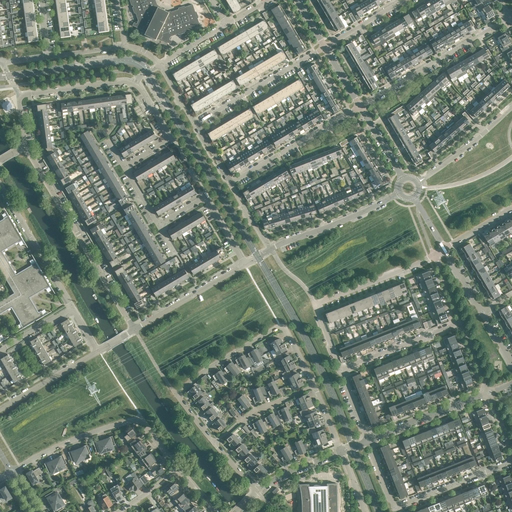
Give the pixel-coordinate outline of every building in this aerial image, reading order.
[(129,0),(131,6),(133,5),(133,8),(132,8),(134,14),(135,13),(138,21),(137,24),(134,23),(132,26),(146,32),(144,35),(156,41),(157,38),(170,44),(172,41),(169,40),(170,37),(178,34),(179,35),(180,35),(184,33),(184,32),(186,31),(187,32),(192,30),(192,29),(200,26),(197,18),(198,18),(196,12),(195,13),(192,5),(184,7),(184,6),(178,8),(179,9),(169,13),(158,8),(155,0),(129,0)] [(239,4),(236,0),(235,0),(228,4),(231,9),(239,4)] [(373,8),(368,0),(363,3),(368,11),(373,8)] [(377,6),(374,0),(368,0),(373,8),(377,6)] [(440,6),(435,0),(432,0),(430,1),(435,9),(440,6)] [(486,0),(474,0),(477,3),(474,5),(475,6),(477,9),(483,5),(481,3),(486,0)] [(437,12),(435,9),(430,1),(426,4),(432,15),(437,12)] [(333,7),(330,2),(321,7),(324,12),(333,7)] [(368,11),(363,3),(359,6),(363,14),(368,11)] [(242,9),(239,4),(231,9),(234,14),(242,9)] [(432,15),(426,4),(421,7),(426,15),(427,17),(432,15)] [(275,8),(275,6),(270,9),(274,15),(283,10),(280,5),(275,8)] [(484,8),(483,5),(477,9),(479,13),(481,12),(484,15),(492,10),(489,5),(484,8)] [(363,14),(359,6),(354,8),(354,9),(351,10),(354,15),(357,14),(359,17),(359,16),(363,14)] [(335,12),(333,7),(324,12),(327,17),(335,12)] [(426,15),(421,7),(416,10),(421,17),(426,15)] [(286,15),(283,10),(274,15),(277,20),(286,15)] [(421,17),(416,10),(412,12),(416,20),(421,17)] [(495,16),(492,10),(484,15),(486,19),(483,20),(486,24),(492,21),(490,19),(495,16)] [(338,17),(335,12),(327,17),(330,22),(338,17)] [(408,15),(403,17),(408,25),(412,23),(413,23),(408,14),(408,15)] [(289,20),(286,15),(277,20),(280,25),(289,20)] [(341,22),(338,17),(330,22),(333,27),(341,22)] [(409,27),(408,25),(403,17),(399,20),(403,28),(405,30),(409,27)] [(269,28),(264,20),(259,23),(264,31),(269,28)] [(291,25),(289,20),(280,25),(283,30),(291,25)] [(403,28),(399,20),(394,23),(399,31),(403,28)] [(474,26),(470,20),(463,25),(468,33),(471,31),(471,30),(472,29),(471,28),(474,26)] [(345,28),(341,22),(333,27),(336,32),(340,29),(341,31),(345,28)] [(264,31),(259,23),(255,26),(260,34),(264,31)] [(399,31),(394,23),(389,26),(394,34),(399,31)] [(294,30),(291,25),(283,30),(286,35),(294,30)] [(452,28),(454,30),(459,38),(461,37),(461,36),(463,35),(458,27),(457,25),(452,28)] [(468,33),(463,25),(458,27),(463,35),(465,34),(468,33)] [(260,34),(255,26),(250,28),(255,37),(260,34)] [(395,36),(394,34),(389,26),(385,28),(391,39),(395,36)] [(255,37),(250,28),(245,31),(250,39),(255,37)] [(391,39),(385,28),(380,31),(386,42),(391,39)] [(297,35),(294,30),(286,35),(289,40),(297,35)] [(459,38),(454,30),(449,33),(454,40),(456,39),(456,40),(459,38)] [(250,39),(245,31),(241,34),(246,42),(250,39)] [(386,42),(380,31),(375,34),(382,44),(386,42)] [(454,40),(449,33),(445,36),(449,44),(452,42),(454,40)] [(498,40),(500,44),(509,38),(506,33),(501,36),(499,34),(493,37),(496,41),(498,40)] [(246,42),(241,34),(236,37),(241,45),(246,42)] [(382,44),(375,34),(371,37),(371,36),(370,37),(369,34),(366,36),(374,49),(382,44)] [(300,40),(297,35),(289,40),(292,45),(300,40)] [(444,46),(440,38),(438,36),(434,39),(440,49),(443,48),(442,47),(444,46)] [(449,44),(445,36),(440,38),(444,46),(446,45),(447,45),(449,44)] [(241,45),(236,37),(231,40),(236,48),(241,45)] [(511,43),(509,38),(500,44),(498,45),(503,53),(509,49),(507,47),(511,43)] [(440,49),(434,39),(429,41),(435,52),(437,50),(437,51),(440,49)] [(236,48),(231,40),(227,42),(232,50),(236,48)] [(303,44),(300,40),(292,45),(295,50),(303,44)] [(344,47),(347,52),(355,47),(351,41),(348,43),(348,44),(344,47)] [(232,50),(227,42),(222,45),(227,53),(232,50)] [(422,46),(423,48),(428,56),(431,55),(431,54),(432,53),(426,43),(422,46)] [(306,50),(303,44),(295,50),(298,56),(302,53),(302,52),(306,50)] [(227,53),(222,45),(217,48),(222,56),(227,53)] [(358,52),(355,47),(347,52),(350,57),(358,52)] [(428,56),(423,48),(418,51),(423,59),(425,57),(425,58),(428,56)] [(219,58),(215,49),(210,52),(214,61),(219,58)] [(482,50),(479,52),(484,60),(491,55),(488,50),(485,51),(484,49),(482,50)] [(511,50),(510,52),(509,49),(503,53),(505,57),(507,55),(510,59),(511,57),(511,50)] [(287,59),(282,51),(278,54),(282,62),(287,59)] [(423,59),(418,51),(414,54),(419,62),(421,60),(423,59)] [(214,61),(210,52),(205,55),(210,63),(214,61)] [(361,57),(358,52),(350,57),(353,62),(361,57)] [(484,60),(479,52),(476,53),(477,54),(475,55),(479,63),(484,60)] [(282,62),(278,54),(273,56),(278,65),(282,62)] [(419,62),(414,54),(409,57),(414,64),(416,63),(419,62)] [(210,63),(205,55),(200,58),(205,66),(210,63)] [(479,63),(475,55),(473,56),(470,57),(475,65),(479,63)] [(278,65),(273,56),(268,59),(273,67),(278,65)] [(364,62),(361,57),(353,62),(356,66),(364,62)] [(414,64),(409,57),(405,59),(409,67),(412,66),(412,65),(414,64)] [(475,65),(470,57),(467,59),(466,61),(470,68),(475,65)] [(205,66),(200,58),(196,61),(201,69),(205,66)] [(273,67),(268,59),(264,62),(268,70),(273,67)] [(398,59),(394,62),(400,73),(403,71),(402,71),(404,70),(400,62),(398,59)] [(409,67),(405,59),(400,62),(404,70),(406,68),(407,69),(409,67)] [(369,65),(366,60),(364,62),(356,66),(359,71),(369,65)] [(201,69),(196,61),(191,63),(196,72),(201,69)] [(470,68),(466,61),(464,62),(463,61),(461,63),(465,71),(470,68)] [(268,70),(264,62),(259,65),(264,73),(268,70)] [(400,73),(394,62),(389,65),(391,68),(395,75),(397,74),(400,73)] [(196,72),(191,63),(186,66),(191,74),(196,72)] [(465,71),(461,63),(458,64),(458,65),(456,66),(461,74),(465,71)] [(307,68),(310,74),(318,69),(315,64),(311,66),(310,65),(307,68)] [(264,73),(259,65),(254,67),(259,76),(264,73)] [(372,70),(369,65),(359,71),(362,76),(372,70)] [(191,74),(186,66),(182,69),(187,77),(191,74)] [(462,76),(461,74),(456,66),(454,67),(451,68),(456,76),(458,79),(462,76)] [(259,76),(254,67),(250,70),(254,78),(259,76)] [(395,75),(391,68),(386,70),(390,78),(393,77),(393,76),(395,75)] [(456,76),(451,68),(449,70),(447,72),(451,79),(456,76)] [(187,77),(182,69),(177,72),(182,80),(187,77)] [(321,74),(318,69),(310,74),(313,79),(321,74)] [(254,78),(250,70),(245,73),(250,81),(254,78)] [(372,70),(362,76),(365,81),(373,77),(375,75),(372,70)] [(182,80),(177,72),(172,75),(177,83),(182,80)] [(250,81),(245,73),(240,76),(245,84),(250,81)] [(324,79),(321,74),(313,79),(316,84),(324,79)] [(440,77),(438,78),(446,87),(451,83),(442,74),(440,76),(440,77)] [(245,84),(240,76),(235,79),(240,87),(245,84)] [(375,82),(373,77),(365,81),(368,86),(375,82)] [(446,87),(438,78),(437,80),(436,79),(434,81),(440,88),(442,90),(446,87)] [(304,87),(299,79),(294,82),(299,90),(304,87)] [(327,84),(324,79),(316,84),(319,89),(327,84)] [(238,88),(233,80),(228,83),(233,91),(238,88)] [(504,80),(499,84),(505,90),(510,86),(504,80)] [(440,88),(434,81),(432,83),(432,84),(430,85),(436,92),(440,88)] [(299,90),(294,82),(290,85),(295,93),(299,90)] [(379,88),(375,82),(368,86),(371,91),(375,89),(375,90),(379,88)] [(233,91),(228,83),(223,86),(228,94),(233,91)] [(330,89),(327,84),(319,89),(322,93),(330,89)] [(505,90),(499,84),(495,88),(501,94),(505,90)] [(295,93),(290,85),(285,88),(290,96),(295,93)] [(436,92),(430,85),(429,87),(428,86),(426,88),(432,95),(436,92)] [(228,94),(223,86),(219,89),(223,97),(228,94)] [(290,96),(285,88),(281,90),(285,99),(290,96)] [(434,98),(432,95),(426,88),(424,91),(422,93),(430,101),(434,98)] [(501,94),(495,88),(491,92),(497,98),(501,94)] [(223,97),(219,89),(214,91),(219,100),(223,97)] [(332,94),(330,89),(322,93),(325,98),(332,94)] [(285,99),(281,90),(276,93),(281,101),(285,99)] [(219,100),(214,91),(209,94),(214,102),(219,100)] [(497,98),(491,92),(487,96),(493,102),(497,98)] [(281,101),(276,93),(271,96),(276,104),(281,101)] [(430,101),(422,93),(421,94),(420,94),(418,96),(424,103),(426,105),(430,101)] [(214,102),(209,94),(205,97),(209,105),(214,102)] [(335,99),(332,94),(325,98),(328,103),(335,99)] [(276,104),(271,96),(266,99),(271,107),(276,104)] [(424,103),(418,96),(416,98),(414,100),(420,106),(424,103)] [(493,102),(487,96),(483,100),(489,106),(493,102)] [(209,105),(205,97),(200,100),(205,108),(209,105)] [(271,107),(266,99),(262,102),(267,110),(271,107)] [(338,104),(335,99),(328,103),(331,108),(338,104)] [(205,108),(200,100),(195,102),(200,111),(205,108)] [(422,109),(420,106),(414,100),(413,101),(412,101),(410,103),(418,112),(422,109)] [(489,106),(483,100),(478,103),(484,110),(489,106)] [(200,111),(195,102),(190,105),(195,113),(200,111)] [(267,110),(262,102),(257,104),(262,112),(267,110)] [(4,105),(3,107),(5,110),(7,111),(11,109),(12,107),(9,103),(7,103),(4,105)] [(418,112),(410,103),(407,105),(408,106),(406,107),(414,116),(418,112)] [(484,110),(478,103),(474,107),(480,114),(484,110)] [(262,112),(257,104),(252,107),(257,115),(262,112)] [(341,109),(338,104),(331,108),(334,114),(338,112),(338,111),(341,109)] [(480,114),(474,107),(470,111),(468,109),(466,111),(473,119),(475,117),(476,118),(480,114)] [(254,117),(250,109),(245,112),(250,120),(254,117)] [(322,118),(317,110),(313,113),(318,121),(322,118)] [(397,114),(396,111),(386,116),(388,119),(387,119),(390,124),(398,120),(400,118),(398,113),(397,114)] [(250,120),(245,112),(240,114),(245,123),(250,120)] [(464,117),(460,120),(465,127),(470,123),(469,122),(472,121),(464,112),(462,114),(464,117)] [(318,121),(313,113),(308,115),(313,124),(318,121)] [(245,123),(240,114),(235,117),(240,125),(245,123)] [(313,124),(308,115),(303,118),(308,127),(313,124)] [(240,125),(235,117),(231,120),(236,128),(240,125)] [(308,127),(303,118),(299,121),(304,129),(308,127)] [(236,128),(231,120),(226,123),(231,131),(236,128)] [(401,125),(398,120),(390,124),(393,129),(401,125)] [(465,127),(460,120),(455,124),(461,130),(465,127)] [(304,129),(299,121),(294,124),(299,132),(304,129)] [(231,131),(226,123),(222,125),(226,134),(231,131)] [(299,132),(294,124),(289,126),(294,135),(299,132)] [(461,130),(455,124),(451,127),(457,134),(461,130)] [(226,134),(222,125),(217,128),(222,136),(226,134)] [(404,130),(401,125),(393,129),(396,134),(404,130)] [(294,135),(289,126),(285,129),(290,138),(294,135)] [(457,134),(451,127),(447,131),(452,138),(457,134)] [(222,136),(217,128),(212,131),(217,139),(222,136)] [(290,138),(285,129),(280,132),(285,140),(290,138)] [(152,130),(147,133),(152,141),(157,138),(152,130)] [(407,134),(404,130),(396,134),(399,139),(407,134)] [(80,136),(83,140),(91,136),(88,131),(80,136)] [(217,139),(212,131),(207,134),(212,142),(217,139)] [(452,138),(447,131),(442,135),(448,141),(452,138)] [(285,140),(280,132),(275,135),(280,143),(285,140)] [(152,141),(147,133),(143,136),(147,144),(152,141)] [(357,137),(356,134),(346,140),(348,143),(350,141),(353,146),(361,142),(358,137),(357,137)] [(410,139),(407,134),(399,139),(402,144),(410,139)] [(280,143),(275,135),(270,138),(275,146),(280,143)] [(448,141),(442,135),(438,138),(444,145),(448,141)] [(93,140),(91,136),(83,140),(85,145),(93,140)] [(147,144),(143,136),(138,138),(143,146),(147,144)] [(143,146),(138,138),(133,141),(138,149),(143,146)] [(444,145),(438,138),(434,142),(439,149),(444,145)] [(268,139),(263,142),(268,151),(273,148),(268,139)] [(413,144),(410,139),(402,144),(405,149),(413,144)] [(96,145),(93,140),(85,145),(88,150),(96,145)] [(138,149),(133,141),(129,144),(133,152),(138,149)] [(52,148),(51,142),(42,143),(43,149),(45,148),(48,153),(53,150),(52,148)] [(268,151),(263,142),(258,145),(263,153),(268,151)] [(364,147),(361,142),(353,146),(356,151),(364,147)] [(439,149),(434,142),(429,146),(435,153),(439,149)] [(133,152),(129,144),(124,147),(129,155),(133,152)] [(415,149),(413,144),(405,149),(408,154),(415,149)] [(99,150),(96,145),(88,150),(91,154),(99,150)] [(263,153),(258,145),(254,148),(259,156),(263,153)] [(129,155),(124,147),(119,150),(124,158),(129,155)] [(343,156),(339,147),(334,149),(338,158),(343,156)] [(367,152),(364,147),(356,151),(359,156),(367,152)] [(55,148),(53,150),(48,153),(50,155),(47,157),(50,162),(58,157),(60,156),(55,148)] [(259,156),(254,148),(249,150),(254,159),(259,156)] [(338,158),(334,149),(329,151),(333,160),(338,158)] [(418,154),(415,149),(408,154),(411,159),(418,154)] [(102,154),(99,150),(91,154),(94,159),(102,154)] [(254,159),(249,150),(244,153),(249,162),(254,159)] [(171,151),(166,154),(171,162),(176,159),(171,151)] [(333,160),(329,151),(324,153),(328,162),(333,160)] [(370,156),(367,152),(359,156),(362,161),(370,156)] [(249,162),(244,153),(240,156),(245,164),(249,162)] [(328,162),(324,153),(319,155),(323,164),(328,162)] [(104,159),(102,154),(94,159),(96,164),(104,159)] [(171,162),(166,154),(161,157),(166,165),(171,162)] [(423,162),(418,154),(411,159),(414,164),(414,163),(416,166),(423,162)] [(323,164),(319,155),(314,157),(317,166),(323,164)] [(245,164),(240,156),(235,159),(240,167),(245,164)] [(372,161),(370,156),(362,161),(365,166),(372,161)] [(60,162),(58,157),(50,162),(53,166),(60,162)] [(166,165),(161,157),(157,160),(161,168),(166,165)] [(317,166),(314,157),(309,159),(312,168),(317,166)] [(107,164),(104,159),(96,164),(99,168),(107,164)] [(240,167),(235,159),(230,161),(235,170),(240,167)] [(312,168),(309,159),(304,161),(307,170),(312,168)] [(161,168),(157,160),(152,162),(157,170),(161,168)] [(235,170),(230,161),(225,164),(230,173),(235,170)] [(307,170),(304,161),(299,163),(302,172),(307,170)] [(375,166),(372,161),(365,166),(368,171),(375,166)] [(63,166),(60,162),(53,166),(55,171),(63,166)] [(157,170),(152,162),(147,165),(152,173),(157,170)] [(302,172),(299,163),(294,165),(297,174),(302,172)] [(110,168),(107,164),(99,168),(102,173),(110,168)] [(152,173),(147,165),(143,168),(147,176),(152,173)] [(297,174),(294,165),(288,167),(292,176),(297,174)] [(66,171),(63,166),(55,171),(56,173),(55,173),(57,176),(66,171)] [(378,171),(375,166),(368,171),(371,176),(378,171)] [(113,173),(110,168),(102,173),(105,178),(113,173)] [(147,176),(143,168),(138,171),(143,179),(147,176)] [(285,168),(280,171),(285,179),(290,176),(285,168)] [(69,176),(66,171),(57,176),(59,179),(60,178),(61,180),(69,176)] [(143,179),(138,171),(133,174),(138,181),(143,179)] [(285,179),(280,171),(275,174),(280,182),(285,179)] [(381,176),(378,171),(371,176),(374,181),(381,176)] [(115,178),(113,173),(105,178),(108,182),(115,178)] [(280,182),(275,174),(271,176),(276,185),(280,182)] [(72,180),(69,176),(61,180),(64,185),(72,180)] [(276,185),(271,176),(266,179),(271,188),(276,185)] [(384,181),(381,176),(374,181),(378,188),(385,184),(384,182),(384,181)] [(118,182),(115,178),(108,182),(110,187),(118,182)] [(271,188),(266,179),(261,182),(266,190),(271,188)] [(121,187),(118,182),(110,187),(113,192),(121,187)] [(266,190),(261,182),(257,185),(262,193),(266,190)] [(354,184),(355,187),(359,196),(365,194),(364,193),(367,192),(360,182),(354,184)] [(65,188),(68,193),(76,188),(73,184),(65,188)] [(191,185),(186,188),(191,196),(196,193),(191,185)] [(262,193),(257,185),(252,187),(257,196),(262,193)] [(124,192),(121,187),(113,192),(116,196),(124,192)] [(257,196),(252,187),(247,190),(252,199),(257,196)] [(344,189),(345,191),(349,200),(354,198),(350,189),(349,187),(344,189)] [(359,196),(355,187),(350,189),(354,198),(359,196)] [(79,193),(76,188),(68,193),(69,195),(68,196),(70,198),(79,193)] [(191,196),(186,188),(182,191),(186,199),(191,196)] [(252,199),(247,190),(243,193),(248,202),(252,199)] [(186,199),(182,191),(177,194),(182,202),(186,199)] [(349,200),(345,191),(341,194),(344,203),(349,200)] [(126,196),(124,192),(116,196),(119,201),(126,196)] [(82,198),(79,193),(70,198),(72,201),(73,201),(74,202),(82,198)] [(182,202),(177,194),(172,197),(177,205),(182,202)] [(344,203),(341,194),(336,196),(339,205),(344,203)] [(129,201),(126,196),(119,201),(121,206),(129,201)] [(339,205),(336,196),(331,198),(334,207),(339,205)] [(177,205),(172,197),(168,199),(172,207),(177,205)] [(85,202),(82,198),(74,202),(77,207),(85,202)] [(334,207),(331,198),(326,200),(330,209),(334,207)] [(172,207),(168,199),(163,202),(168,210),(172,207)] [(330,209),(326,200),(321,202),(325,211),(330,209)] [(87,207),(85,202),(77,207),(79,212),(87,207)] [(168,210),(163,202),(158,205),(163,213),(168,210)] [(325,211),(321,202),(315,204),(319,213),(325,211)] [(317,214),(314,204),(309,206),(311,215),(317,214)] [(124,210),(127,215),(135,210),(132,205),(124,210)] [(163,213),(158,205),(154,208),(158,216),(163,213)] [(311,215),(309,206),(303,208),(306,217),(311,215)] [(90,212),(87,207),(79,212),(80,214),(79,214),(81,217),(90,212)] [(306,217),(303,208),(298,209),(301,219),(306,217)] [(301,219),(298,209),(293,211),(296,220),(301,219)] [(137,215),(135,210),(127,215),(129,219),(137,215)] [(296,220),(293,211),(288,212),(291,222),(296,220)] [(93,216),(90,212),(81,217),(83,220),(84,219),(85,221),(93,216)] [(201,212),(196,215),(201,223),(206,220),(201,212)] [(291,222),(288,212),(283,214),(285,223),(291,222)] [(285,223),(283,214),(277,216),(280,225),(285,223)] [(4,219),(0,221),(0,236),(16,227),(9,215),(4,218),(4,219)] [(95,215),(93,216),(85,221),(88,226),(96,221),(98,220),(95,215)] [(140,219),(137,215),(129,219),(132,224),(140,219)] [(201,223),(196,215),(191,218),(196,226),(201,223)] [(280,225),(277,216),(272,217),(275,227),(280,225)] [(275,227),(272,217),(267,219),(270,228),(275,227)] [(196,226),(191,218),(187,221),(191,228),(196,226)] [(143,224),(140,219),(132,224),(135,229),(143,224)] [(270,228),(267,219),(262,220),(265,230),(270,228)] [(191,228),(187,221),(182,223),(187,231),(191,228)] [(187,231),(182,223),(177,226),(182,234),(187,231)] [(503,226),(501,227),(500,227),(506,237),(511,234),(506,224),(505,223),(504,223),(503,224),(503,225),(503,226)] [(93,235),(101,230),(103,228),(101,224),(98,225),(90,230),(93,235)] [(146,228),(143,224),(135,229),(138,233),(146,228)] [(182,234),(177,226),(173,229),(177,237),(182,234)] [(498,229),(495,230),(501,240),(506,237),(500,227),(501,227),(500,226),(499,226),(498,227),(498,228),(498,229)] [(23,240),(16,227),(0,236),(0,248),(2,251),(18,242),(18,243),(23,240)] [(148,233),(146,228),(138,233),(140,238),(148,233)] [(177,237),(173,229),(168,232),(173,240),(177,237)] [(492,232),(490,233),(496,243),(501,240),(495,230),(495,229),(494,229),(493,230),(493,231),(492,231),(492,232)] [(104,234),(101,230),(93,235),(94,236),(93,237),(95,240),(104,234)] [(491,246),(496,243),(490,233),(490,232),(489,232),(488,232),(488,233),(487,234),(487,235),(485,236),(491,246)] [(151,238),(148,233),(140,238),(143,242),(151,238)] [(106,239),(104,234),(95,240),(96,243),(97,242),(98,244),(106,239)] [(154,242),(151,238),(143,242),(146,247),(154,242)] [(109,244),(106,239),(98,244),(101,248),(109,244)] [(157,247),(154,242),(146,247),(149,252),(157,247)] [(112,248),(109,244),(101,248),(104,253),(112,248)] [(465,251),(466,253),(473,249),(470,244),(469,244),(468,244),(465,246),(461,249),(464,252),(465,251)] [(159,252),(157,247),(149,252),(151,257),(159,252)] [(222,247),(217,250),(221,258),(226,255),(222,247)] [(0,314),(12,307),(30,298),(23,286),(16,275),(2,251),(0,248),(0,314)] [(115,253),(112,248),(104,253),(105,255),(104,256),(106,258),(115,253)] [(476,253),(473,249),(466,253),(467,255),(466,255),(467,258),(476,253)] [(221,258),(217,250),(212,253),(217,261),(221,258)] [(162,256),(159,252),(151,257),(154,261),(162,256)] [(117,258),(115,253),(106,258),(107,261),(108,261),(109,262),(117,258)] [(217,261),(212,253),(208,256),(212,264),(217,261)] [(479,258),(476,253),(467,258),(469,261),(470,260),(471,262),(479,258)] [(165,261),(162,256),(154,261),(157,266),(165,261)] [(212,264),(208,256),(203,258),(208,266),(212,264)] [(120,263),(117,258),(109,262),(112,267),(120,263)] [(208,266),(203,258),(198,261),(203,269),(208,266)] [(481,262),(479,258),(471,262),(472,264),(471,265),(473,268),(481,262)] [(203,269),(198,261),(194,264),(198,272),(203,269)] [(32,266),(16,275),(23,286),(43,274),(36,262),(31,265),(32,266)] [(484,267),(481,262),(473,268),(475,270),(476,270),(477,272),(484,267)] [(198,272),(194,264),(189,267),(193,275),(198,272)] [(115,271),(118,276),(125,271),(123,266),(115,271)] [(487,272),(484,267),(477,272),(478,273),(477,274),(478,277),(487,272)] [(184,269),(179,272),(184,280),(189,277),(184,269)] [(128,276),(125,271),(118,276),(119,278),(118,278),(119,281),(128,276)] [(429,271),(418,275),(421,283),(432,278),(431,278),(429,271)] [(184,280),(179,272),(175,275),(179,283),(184,280)] [(490,276),(487,272),(478,277),(480,280),(481,279),(482,281),(490,276)] [(51,286),(43,274),(23,286),(30,298),(45,288),(46,289),(51,286)] [(134,279),(131,274),(128,276),(119,281),(121,284),(122,283),(123,285),(131,281),(134,279)] [(179,283),(175,275),(170,278),(175,286),(179,283)] [(492,281),(490,276),(482,281),(483,283),(484,286),(492,281)] [(175,286),(170,278),(165,281),(170,289),(175,286)] [(432,278),(421,283),(423,290),(434,285),(432,278)] [(134,285),(131,281),(123,285),(126,290),(134,285)] [(170,289),(165,281),(161,283),(165,291),(170,289)] [(495,286),(492,281),(484,286),(486,289),(487,288),(488,290),(495,286)] [(165,291),(161,283),(156,286),(161,294),(165,291)] [(404,283),(400,284),(398,285),(402,295),(407,292),(404,283)] [(136,290),(134,285),(126,290),(129,295),(136,290)] [(402,295),(398,285),(392,287),(396,297),(402,295)] [(434,286),(434,285),(423,290),(426,297),(437,293),(437,292),(437,293),(434,286)] [(161,294),(156,286),(151,289),(156,297),(161,294)] [(498,290),(495,286),(488,290),(489,292),(488,293),(489,296),(498,290)] [(396,297),(392,287),(387,290),(391,299),(396,297)] [(139,295),(136,290),(129,295),(130,296),(129,297),(130,300),(139,295)] [(391,299),(387,290),(381,292),(385,301),(391,299)] [(501,295),(498,290),(489,296),(491,298),(492,298),(493,300),(501,295)] [(385,301),(381,292),(376,294),(379,303),(385,301)] [(437,293),(426,297),(429,304),(440,300),(437,293)] [(379,303),(376,294),(370,296),(374,306),(379,303)] [(142,299),(139,295),(130,300),(132,303),(133,302),(134,304),(142,299)] [(374,306),(370,296),(365,299),(368,308),(374,306)] [(38,313),(30,298),(12,307),(21,323),(20,324),(23,329),(44,316),(41,311),(38,313)] [(146,306),(142,299),(134,304),(137,309),(140,307),(141,309),(146,306)] [(368,308),(365,299),(359,301),(363,310),(368,308)] [(440,300),(429,304),(432,311),(443,307),(440,300)] [(363,310),(359,301),(353,303),(357,312),(363,310)] [(357,312),(353,303),(348,305),(352,314),(357,312)] [(352,314),(348,305),(342,307),(346,317),(352,314)] [(500,313),(501,316),(510,311),(507,306),(500,311),(501,313),(500,313)] [(346,317),(342,307),(337,310),(340,319),(346,317)] [(443,307),(432,311),(435,318),(446,314),(443,307)] [(340,319),(337,310),(331,312),(335,321),(340,319)] [(511,316),(511,314),(510,311),(501,316),(504,319),(504,318),(505,320),(511,316)] [(335,321),(331,312),(325,314),(329,323),(335,321)] [(446,314),(435,318),(437,325),(441,323),(441,324),(449,322),(446,314)] [(61,324),(65,331),(73,327),(71,323),(71,322),(70,322),(68,318),(68,319),(61,324)] [(418,318),(412,320),(416,330),(415,328),(417,328),(418,329),(422,328),(418,318)] [(405,320),(400,322),(405,335),(405,334),(404,333),(406,332),(407,334),(410,332),(406,322),(405,320)] [(416,330),(412,320),(406,322),(410,332),(410,331),(412,330),(412,332),(416,330)] [(405,335),(400,322),(394,324),(395,327),(399,337),(399,335),(400,334),(401,336),(405,335)] [(75,330),(73,327),(65,331),(70,339),(78,335),(75,331),(76,330),(75,329),(75,330)] [(399,337),(395,327),(390,329),(393,339),(394,339),(393,337),(395,336),(396,338),(399,337)] [(393,339),(390,329),(384,331),(388,341),(387,339),(389,339),(390,340),(393,339)] [(388,341),(384,331),(378,333),(382,343),(382,342),(384,341),(384,343),(388,341)] [(382,343),(378,333),(373,336),(377,346),(376,344),(378,343),(379,345),(382,343)] [(79,338),(78,335),(70,339),(75,347),(82,343),(83,343),(80,338),(81,338),(80,337),(79,338)] [(443,340),(446,347),(457,343),(457,342),(454,336),(454,335),(443,340)] [(377,346),(373,336),(367,338),(371,348),(371,346),(373,345),(373,347),(377,346)] [(32,346),(35,350),(42,345),(38,337),(30,342),(30,341),(32,345),(31,345),(32,346)] [(270,344),(273,349),(283,344),(280,338),(274,342),(273,339),(265,343),(267,346),(270,344)] [(371,348),(367,338),(362,340),(366,350),(365,348),(367,348),(368,349),(371,348)] [(366,350),(362,340),(356,342),(360,352),(359,350),(361,350),(362,351),(366,350)] [(360,352),(356,342),(351,345),(354,354),(355,354),(354,353),(356,352),(357,354),(360,352)] [(457,343),(446,347),(449,354),(460,350),(457,343)] [(284,344),(283,344),(273,349),(276,355),(273,357),(275,360),(282,356),(280,353),(286,350),(285,347),(284,344)] [(47,353),(42,345),(35,350),(37,353),(36,353),(36,354),(37,353),(39,357),(47,353)] [(354,354),(351,345),(345,347),(349,357),(348,355),(350,354),(351,356),(354,354)] [(349,357),(345,347),(339,349),(342,357),(345,356),(345,358),(349,357)] [(424,349),(429,361),(434,359),(430,347),(426,348),(426,349),(424,350),(424,349)] [(264,364),(262,360),(260,356),(257,350),(256,349),(248,354),(250,359),(255,368),(264,364)] [(429,361),(424,349),(421,350),(421,351),(419,352),(418,351),(423,363),(429,361)] [(460,350),(449,354),(452,361),(463,357),(460,350)] [(423,363),(418,351),(415,353),(415,354),(413,355),(413,353),(413,354),(418,366),(423,363)] [(52,361),(47,353),(39,357),(41,360),(40,361),(41,362),(42,361),(44,366),(45,366),(44,365),(52,361)] [(1,359),(5,367),(13,363),(10,359),(11,358),(11,357),(10,358),(8,354),(7,354),(8,355),(1,359)] [(418,366),(413,354),(409,355),(410,356),(408,357),(407,356),(411,365),(412,368),(418,366)] [(250,366),(248,363),(244,355),(235,360),(238,365),(241,363),(245,369),(250,366)] [(283,359),(282,356),(275,360),(276,362),(279,361),(282,366),(292,361),(289,356),(283,359)] [(411,365),(407,356),(404,357),(404,358),(402,359),(402,358),(405,367),(411,365)] [(463,357),(452,361),(455,368),(466,364),(465,364),(463,357)] [(405,367),(402,358),(398,359),(399,360),(397,361),(396,360),(400,369),(405,367)] [(400,369),(396,360),(392,361),(393,363),(391,363),(391,362),(390,362),(394,372),(400,369)] [(293,361),(292,361),(282,366),(285,372),(282,374),(283,377),(290,373),(289,370),(295,367),(293,364),(294,364),(293,361)] [(239,372),(237,369),(232,362),(224,369),(227,373),(230,370),(235,376),(239,372)] [(394,372),(390,362),(387,364),(387,365),(385,366),(385,364),(385,365),(389,374),(394,372)] [(15,366),(13,363),(5,367),(10,375),(17,370),(15,366),(16,366),(15,365),(15,366)] [(466,364),(455,368),(457,376),(468,371),(466,364)] [(390,377),(389,374),(385,365),(381,366),(382,367),(380,368),(379,367),(384,379),(390,377)] [(384,379),(379,367),(376,368),(376,369),(374,370),(378,381),(384,379)] [(19,373),(17,370),(10,375),(15,383),(22,379),(20,374),(20,373),(19,373)] [(228,381),(226,378),(221,371),(212,376),(215,381),(219,379),(222,384),(228,381)] [(468,371),(457,376),(460,383),(471,378),(468,371)] [(292,376),(290,373),(283,377),(285,379),(288,378),(291,384),(301,379),(298,373),(292,376)] [(353,383),(354,383),(363,379),(360,374),(352,377),(353,379),(351,380),(353,383)] [(301,378),(301,379),(291,384),(293,390),(303,385),(302,382),(303,381),(301,378)] [(471,378),(460,383),(463,389),(467,387),(467,389),(474,386),(471,379),(471,378)] [(365,385),(363,379),(354,383),(355,385),(354,385),(355,389),(357,388),(365,385)] [(279,392),(278,390),(273,381),(268,384),(271,390),(268,392),(270,397),(279,392)] [(367,391),(365,385),(357,388),(357,390),(356,391),(357,395),(359,394),(367,391)] [(198,396),(201,394),(196,386),(187,392),(190,396),(193,394),(194,395),(193,396),(195,399),(199,396),(198,396)] [(445,386),(439,388),(442,396),(443,396),(445,395),(445,397),(449,395),(445,386)] [(264,399),(263,396),(259,388),(254,390),(256,396),(252,398),(254,403),(264,399)] [(442,396),(439,388),(434,390),(437,398),(439,397),(440,399),(443,398),(443,396),(442,396)] [(437,398),(434,390),(428,392),(431,400),(433,400),(434,401),(438,400),(437,398)] [(369,396),(367,391),(359,394),(360,396),(358,397),(359,400),(361,400),(361,399),(369,396)] [(431,400),(428,392),(422,394),(426,403),(428,402),(428,403),(432,402),(431,400)] [(298,398),(300,404),(310,400),(311,400),(310,397),(309,397),(308,394),(298,398)] [(426,403),(422,394),(417,397),(420,405),(422,404),(423,406),(427,404),(426,403)] [(250,405),(245,398),(242,395),(238,399),(242,404),(239,407),(242,411),(250,405)] [(371,402),(369,396),(361,399),(361,400),(362,401),(360,402),(362,406),(363,405),(371,402)] [(201,405),(202,406),(201,407),(203,410),(207,407),(210,405),(204,397),(195,403),(198,407),(201,405)] [(420,405),(417,397),(411,399),(415,407),(417,406),(417,408),(421,406),(420,405)] [(415,407),(411,399),(406,401),(409,409),(411,408),(412,410),(415,409),(415,407)] [(310,400),(300,404),(303,410),(299,412),(301,415),(308,411),(307,409),(313,406),(310,400)] [(409,409),(406,401),(400,403),(403,411),(404,411),(405,411),(406,412),(410,411),(409,409)] [(374,407),(371,402),(363,405),(364,407),(362,408),(364,411),(366,411),(365,411),(374,407)] [(403,411),(400,403),(395,405),(398,414),(400,413),(401,414),(404,413),(404,411),(403,411)] [(398,414),(395,405),(389,408),(392,416),(394,415),(395,417),(399,415),(398,414)] [(210,417),(209,418),(211,421),(215,418),(215,417),(218,415),(212,407),(203,414),(206,418),(209,415),(210,417)] [(287,407),(277,411),(280,416),(283,415),(286,421),(292,419),(288,410),(287,407)] [(376,413),(374,407),(365,411),(366,411),(366,413),(365,413),(366,417),(368,416),(376,413)] [(472,413),(475,420),(486,416),(486,415),(486,416),(483,409),(483,408),(472,413)] [(309,414),(308,411),(301,415),(302,419),(306,417),(308,422),(318,418),(319,418),(318,414),(317,415),(315,412),(309,414)] [(279,424),(278,421),(273,413),(264,418),(267,423),(271,421),(274,427),(279,424)] [(378,418),(376,413),(368,416),(368,418),(367,419),(368,422),(378,418)] [(486,416),(475,420),(478,427),(489,423),(486,416)] [(223,428),(226,425),(220,418),(212,425),(215,428),(218,426),(219,427),(217,428),(220,431),(224,428),(223,428)] [(318,418),(308,422),(310,428),(307,429),(308,432),(315,429),(314,426),(320,424),(318,418)] [(380,424),(378,418),(368,422),(370,426),(371,425),(372,427),(380,424)] [(455,421),(453,422),(456,430),(462,428),(458,419),(454,420),(455,421)] [(267,431),(265,428),(261,420),(252,424),(255,429),(258,427),(261,433),(267,431)] [(449,423),(447,424),(451,433),(456,430),(453,422),(453,421),(449,422),(449,423)] [(444,426),(442,426),(442,427),(445,435),(451,433),(447,424),(447,423),(443,425),(444,426)] [(489,423),(478,427),(481,434),(492,430),(489,423)] [(438,428),(436,429),(439,437),(445,435),(442,427),(442,426),(441,425),(438,427),(438,428)] [(433,430),(431,431),(434,439),(439,437),(436,429),(436,428),(432,429),(433,430)] [(124,437),(129,444),(138,437),(136,435),(136,434),(132,429),(130,432),(124,437)] [(316,432),(315,429),(308,432),(309,435),(312,434),(315,440),(325,436),(326,436),(325,432),(324,433),(323,430),(316,432)] [(427,432),(425,433),(428,441),(434,439),(431,431),(430,430),(427,431),(427,432)] [(492,430),(481,434),(483,441),(494,437),(492,430)] [(421,435),(420,435),(419,435),(423,444),(428,441),(425,433),(425,432),(421,433),(421,435)] [(232,448),(240,441),(233,434),(230,436),(227,439),(229,442),(230,441),(231,443),(229,445),(232,448)] [(416,437),(414,437),(414,438),(417,446),(423,444),(419,435),(420,435),(419,434),(415,436),(416,437)] [(106,440),(103,441),(107,451),(113,449),(112,446),(115,445),(112,436),(105,438),(106,440)] [(325,436),(315,440),(315,441),(315,442),(314,442),(314,443),(313,444),(313,445),(313,446),(313,447),(315,452),(323,449),(321,444),(327,442),(325,436)] [(410,439),(408,440),(411,448),(417,446),(414,438),(414,437),(413,436),(410,438),(410,439)] [(140,441),(138,437),(129,444),(134,450),(143,444),(141,441),(140,441)] [(495,437),(494,437),(483,441),(486,449),(497,444),(494,437),(495,437)] [(406,450),(411,448),(408,440),(408,439),(404,440),(405,441),(402,442),(406,450)] [(100,453),(107,451),(103,441),(100,442),(100,440),(93,442),(96,451),(99,450),(100,453)] [(306,452),(304,448),(303,445),(301,440),(295,443),(298,449),(294,451),(296,456),(306,452)] [(146,447),(143,444),(134,450),(140,457),(148,451),(145,447),(146,447)] [(248,452),(242,444),(239,447),(239,446),(235,449),(238,452),(239,451),(240,453),(238,455),(241,459),(248,452)] [(379,451),(381,454),(391,450),(388,444),(380,448),(381,450),(379,451)] [(497,444),(486,449),(489,456),(500,451),(497,444)] [(81,449),(78,450),(82,460),(89,457),(88,455),(91,453),(87,445),(80,447),(81,449)] [(284,456),(281,458),(284,463),(292,458),(288,450),(286,447),(281,450),(284,456)] [(76,463),(82,460),(78,450),(76,451),(75,450),(68,452),(72,461),(75,460),(76,463)] [(393,456),(391,450),(381,454),(382,458),(384,457),(385,459),(393,456)] [(151,454),(148,451),(140,457),(145,464),(153,457),(151,454)] [(500,452),(500,451),(489,456),(492,462),(495,461),(496,462),(503,459),(500,452)] [(257,461),(251,454),(248,457),(248,456),(244,460),(247,462),(248,461),(249,463),(247,465),(250,469),(257,461)] [(57,459),(54,460),(59,470),(65,467),(64,465),(66,463),(62,455),(56,458),(57,459)] [(395,461),(393,456),(385,459),(383,459),(384,463),(386,462),(387,464),(387,465),(395,461)] [(156,460),(153,457),(145,464),(150,470),(158,464),(155,460),(156,460)] [(473,457),(467,459),(471,467),(473,466),(473,468),(477,466),(473,457)] [(471,467),(467,459),(462,461),(465,469),(467,468),(468,470),(471,469),(471,467)] [(52,474),(59,470),(54,460),(51,462),(51,460),(44,464),(48,472),(51,471),(52,474)] [(397,467),(395,461),(387,465),(387,464),(385,465),(387,469),(388,468),(389,470),(397,467)] [(465,469),(462,461),(456,463),(459,471),(460,471),(461,471),(462,472),(466,471),(465,469)] [(459,471),(456,463),(451,465),(454,474),(456,473),(457,474),(460,473),(460,471),(459,471)] [(160,466),(158,464),(150,470),(155,477),(161,473),(164,471),(160,466)] [(268,474),(266,472),(267,471),(260,464),(257,467),(257,466),(253,470),(256,472),(257,471),(258,473),(256,475),(259,478),(260,478),(261,479),(268,474)] [(454,474),(451,465),(445,468),(448,476),(450,475),(451,477),(455,475),(454,474)] [(399,472),(397,467),(389,470),(387,471),(389,474),(390,474),(391,476),(399,472)] [(448,476),(445,468),(439,470),(443,478),(445,477),(445,479),(449,477),(448,476)] [(38,481),(37,480),(36,477),(39,475),(36,469),(28,474),(34,484),(38,481)] [(443,478),(439,470),(434,472),(437,480),(439,479),(440,481),(443,480),(443,478)] [(141,486),(136,480),(136,479),(138,478),(134,472),(131,474),(134,478),(128,482),(130,484),(127,486),(131,491),(134,489),(135,491),(141,486)] [(402,478),(399,472),(391,476),(389,476),(391,480),(393,479),(393,481),(402,478)] [(437,480),(434,472),(428,474),(431,482),(432,482),(434,482),(434,483),(438,482),(437,480)] [(431,482),(428,474),(423,476),(426,485),(428,484),(429,485),(432,484),(432,482),(431,482)] [(144,475),(139,479),(144,485),(149,481),(144,475)] [(498,479),(501,487),(511,482),(511,481),(509,475),(510,475),(509,475),(498,479)] [(426,485),(423,476),(417,479),(420,487),(422,486),(423,488),(427,486),(426,485)] [(116,478),(117,480),(116,480),(117,485),(110,489),(112,493),(115,498),(116,498),(118,502),(122,499),(120,494),(124,491),(124,492),(125,492),(116,478)] [(404,484),(402,478),(393,481),(392,482),(393,485),(395,485),(396,487),(404,484)] [(511,482),(501,487),(504,494),(511,490),(511,482)] [(337,511),(337,510),(337,506),(337,493),(337,488),(336,483),(327,484),(327,487),(323,487),(323,486),(322,486),(321,486),(320,486),(320,485),(319,485),(318,485),(317,485),(316,485),(315,485),(314,485),(314,486),(313,486),(313,487),(309,487),(309,484),(308,484),(299,484),(299,485),(300,490),(300,491),(301,494),(301,495),(301,501),(302,507),(302,511),(301,511),(337,511)] [(167,492),(173,498),(180,491),(178,489),(179,488),(175,484),(172,486),(172,487),(167,492)] [(406,489),(404,484),(396,487),(394,487),(395,491),(397,490),(398,492),(406,489)] [(480,488),(479,488),(478,488),(482,497),(487,494),(484,485),(480,486),(480,488)] [(11,498),(5,487),(0,490),(1,491),(0,491),(0,497),(0,498),(4,496),(7,500),(11,498)] [(475,490),(473,491),(476,499),(482,497),(478,488),(479,488),(478,487),(474,489),(475,490)] [(408,495),(406,489),(398,492),(396,493),(398,497),(399,496),(400,498),(408,495)] [(469,492),(467,493),(470,501),(476,499),(473,491),(473,489),(469,491),(469,492)] [(50,502),(51,504),(61,498),(57,492),(55,494),(53,491),(45,496),(49,502),(50,502)] [(183,495),(180,491),(173,498),(178,504),(186,497),(184,494),(183,495)] [(464,494),(462,495),(465,503),(470,501),(467,493),(467,492),(463,493),(464,494)] [(103,496),(102,498),(103,499),(99,501),(100,502),(100,504),(101,505),(102,506),(104,510),(112,505),(107,496),(107,497),(106,494),(103,496)] [(458,496),(456,497),(459,505),(465,503),(462,495),(461,494),(458,495),(458,496)] [(453,499),(451,499),(450,499),(454,508),(459,505),(456,497),(456,496),(452,497),(453,499)] [(189,500),(186,497),(178,504),(184,511),(192,504),(188,500),(189,500)] [(64,504),(61,498),(51,504),(53,507),(52,507),(54,511),(57,511),(63,509),(62,506),(64,504)] [(447,501),(445,502),(448,510),(454,508),(450,499),(451,499),(450,498),(447,500),(447,501)] [(85,509),(86,511),(95,511),(93,507),(95,506),(92,500),(88,502),(89,507),(85,509)] [(441,503),(439,504),(442,511),(448,510),(445,502),(445,500),(441,502),(441,503)] [(436,505),(434,506),(436,511),(442,511),(439,504),(439,503),(435,504),(436,505)]
